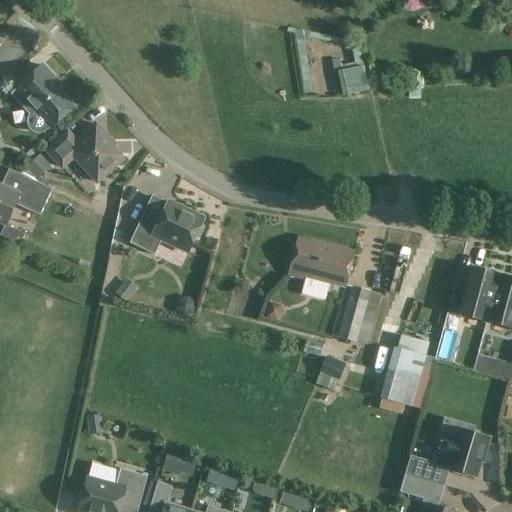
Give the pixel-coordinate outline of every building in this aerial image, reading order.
[(53,78),(41,65),(11,92),(31,114),(28,119),(27,124),(29,129),(32,132),(36,134),(40,134),(44,133),(48,129),(73,107),(49,81),(53,78)] [(367,66),(340,69),(343,94),(370,90),(367,66)] [(114,145),(96,125),(76,143),(68,133),(47,152),(62,168),(74,157),(97,183),(123,160),(112,147),(114,145)] [(51,168),(40,156),(27,168),(38,180),(51,168)] [(52,190),(9,170),(1,187),(0,186),(0,223),(7,227),(17,206),(40,216),(52,190)] [(181,208),(168,202),(160,219),(145,212),(130,244),(155,255),(163,237),(190,250),(195,238),(199,238),(204,228),(201,225),(203,222),(180,211),(181,208)] [(25,235),(4,226),(0,234),(0,237),(20,246),(25,235)] [(355,252),(298,237),(287,277),(305,282),(306,279),(345,290),(355,252)] [(464,308),(488,315),(499,276),(496,275),(496,273),(484,269),(482,271),(473,269),(467,289),(455,286),(447,314),(461,318),(464,308)] [(508,278),(499,276),(488,315),(511,320),(511,325),(511,331),(511,276),(510,276),(508,278)] [(370,292),(352,287),(338,338),(368,346),(382,294),(370,292)] [(429,343),(401,336),(398,349),(394,348),(381,399),(413,407),(429,343)] [(511,380),(511,364),(478,355),(474,372),(511,383),(511,380)] [(345,364),(327,357),(316,384),(334,391),(345,364)] [(405,475),(445,486),(438,484),(443,467),(454,471),(453,473),(465,476),(466,474),(476,477),(480,461),(482,462),(489,439),(460,431),(457,440),(442,436),(434,463),(411,456),(405,475)] [(167,459),(164,467),(193,477),(196,470),(167,459)] [(120,472),(92,464),(84,492),(80,493),(77,504),(80,507),(79,510),(86,511),(119,511),(121,505),(139,510),(148,476),(121,469),(120,472)] [(444,487),(445,486),(405,475),(400,493),(423,500),(433,502),(438,485),(444,487)] [(190,511),(167,504),(172,486),(158,481),(149,509),(158,511),(190,511)] [(449,511),(438,508),(439,504),(433,502),(423,500),(422,503),(424,508),(429,509),(427,511),(449,511)]
